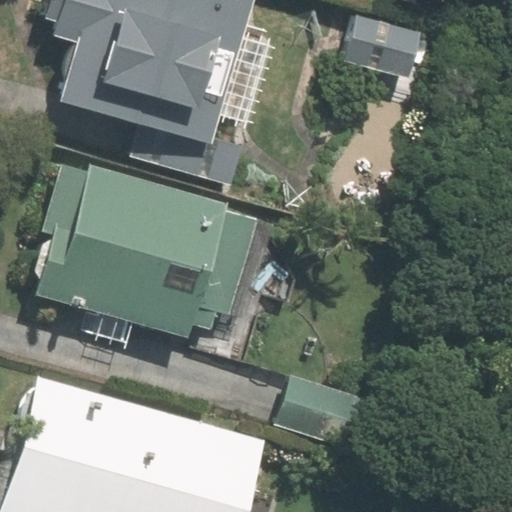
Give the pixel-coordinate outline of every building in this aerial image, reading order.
[(47,0),(46,7),(58,10),(53,29),(77,36),(62,93),(215,136),(252,0),(47,0)] [(426,21),(350,3),(338,54),(413,73),(426,21)] [(30,286),(183,327),(213,318),(218,299),(242,305),(270,198),(67,144),(30,286)] [(239,511),(263,427),(32,363),(0,476),(0,502),(35,511),(239,511)] [(373,391),(288,366),(273,416),(359,441),(373,391)]
